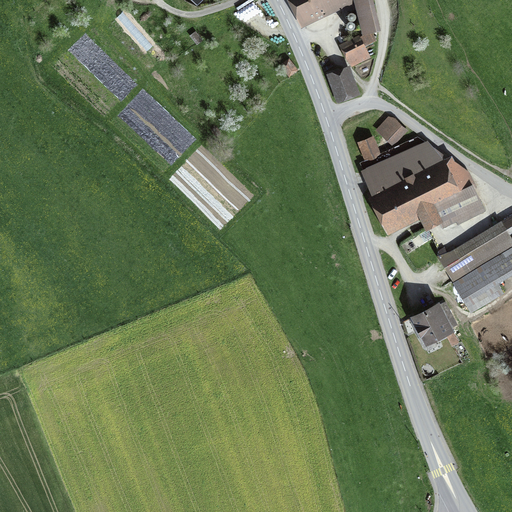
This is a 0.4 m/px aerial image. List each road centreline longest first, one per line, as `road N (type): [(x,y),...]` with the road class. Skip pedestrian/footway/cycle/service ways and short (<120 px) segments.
road 1 (tertiary): [(277,0),(313,81),(410,385),(461,511)]
road 2 (track): [(371,103),(511,191)]
